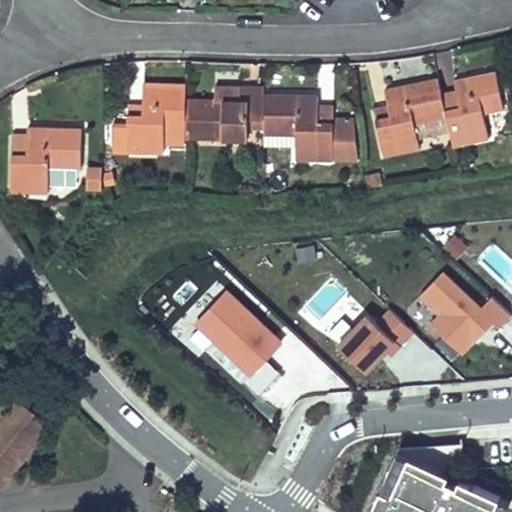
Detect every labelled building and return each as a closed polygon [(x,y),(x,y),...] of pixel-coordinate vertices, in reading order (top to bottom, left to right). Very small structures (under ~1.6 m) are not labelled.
[(489,136),(484,111),(504,106),(496,70),(454,79),(457,90),(461,110),(446,113),(453,144),(489,136)] [(385,89),(389,105),(392,120),(377,123),(384,154),(420,146),(414,120),(446,113),(442,93),(438,77),(385,89)] [(186,124),(185,137),(248,138),(248,127),(248,118),(264,118),(264,94),(264,85),(240,85),(240,89),(239,99),(216,99),(186,98),(186,124)] [(128,113),(128,122),(113,122),(112,148),(127,148),(127,150),(164,150),(165,141),(165,124),(186,124),(186,98),(186,88),(143,87),(143,104),(143,113),(128,113)] [(240,89),(216,89),(216,99),(239,99),(240,89)] [(457,90),(442,93),(446,113),(461,110),(457,90)] [(318,94),(264,94),(264,118),(264,127),(264,132),(296,132),(296,145),(296,158),(350,158),(350,137),(333,137),(333,126),(318,126),(318,106),(318,94)] [(128,104),(128,113),(143,113),(143,104),(128,104)] [(389,105),(374,108),(377,123),(392,120),(389,105)] [(334,106),(318,106),(318,126),(333,126),(334,106)] [(354,106),(334,106),(333,126),(333,137),(350,137),(350,158),(359,158),(354,106)] [(264,118),(248,118),(248,127),(264,127),(264,118)] [(185,137),(186,124),(165,124),(165,141),(185,141),(185,137)] [(12,157),(12,189),(49,190),(49,178),(49,164),(82,164),(83,127),(28,126),(28,134),(27,158),(12,157)] [(296,145),(296,132),(264,132),(264,145),(296,145)] [(28,134),(13,133),(12,157),(27,158),(28,134)] [(49,164),(49,178),(76,179),(82,170),(82,164),(49,164)] [(103,175),(105,184),(115,182),(112,172),(103,175)] [(478,254),(485,269),(502,261),(495,246),(478,254)] [(430,326),(465,361),(510,316),(493,299),(483,309),(445,271),(419,297),(439,317),(430,326)] [(287,339),(231,285),(196,321),(252,375),(268,358),(287,339)] [(338,348),(371,376),(411,331),(388,310),(374,326),(368,316),(338,348)] [(262,395),(283,372),(268,358),(252,375),(247,381),(262,395)] [(0,480),(2,482),(20,459),(15,455),(22,445),(28,449),(45,427),(37,421),(40,417),(16,399),(0,418),(0,480)] [(450,470),(463,442),(399,447),(450,470)] [(28,449),(22,445),(15,455),(20,459),(28,449)] [(492,511),(500,495),(501,493),(461,475),(458,481),(448,477),(450,470),(399,447),(370,511),(492,511)] [(506,511),(511,500),(500,495),(492,511),(506,511)]
